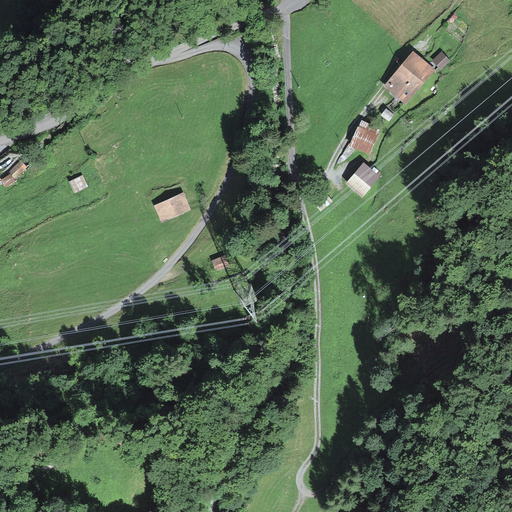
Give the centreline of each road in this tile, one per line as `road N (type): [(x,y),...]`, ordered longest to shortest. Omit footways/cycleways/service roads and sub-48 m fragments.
road 1 (unclassified): [(166,56),(229,44),(249,59),(244,132),(223,188),(190,243),(135,300),(0,369)]
road 2 (track): [(308,492),(300,474),(317,444),(317,317),(299,182)]
road 3 (track): [(511,303),(421,378),(326,487),(308,492)]
road 4 (unclassified): [(0,142),(45,130),(166,56)]
road 5 (track): [(285,5),(291,172),(299,182)]
road 6 (track): [(329,175),(369,103),(422,45)]
road 7 (unclassified): [(166,56),(294,0)]
